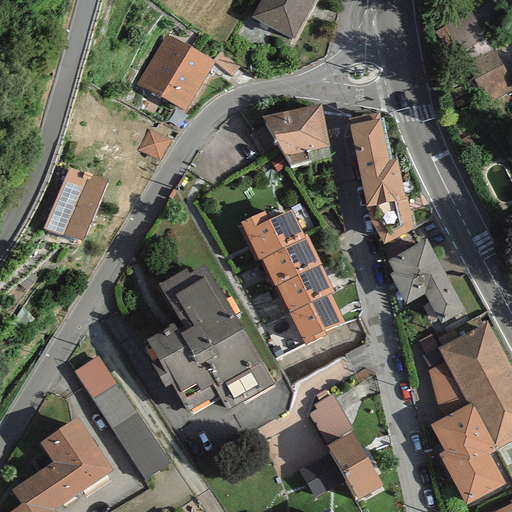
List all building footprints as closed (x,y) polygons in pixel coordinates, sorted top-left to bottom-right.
[(266,0),(250,31),(292,55),(322,0),(266,0)] [(164,32),(134,83),(184,112),(214,61),(164,32)] [(511,79),(499,48),(470,59),(487,100),(511,89),(511,79)] [(222,53),(214,61),(232,77),(239,68),(222,53)] [(319,105),(266,115),(289,165),(328,157),(319,105)] [(381,121),(349,126),(366,210),(384,245),(417,228),(398,162),(389,163),(381,121)] [(171,140),(147,129),(137,150),(160,161),(171,140)] [(68,167),(39,228),(80,247),(109,186),(68,167)] [(265,209),(238,223),(257,260),(260,258),(274,287),(275,285),(304,341),(340,323),(327,297),(334,294),(319,265),(321,264),(306,236),(302,237),(289,211),(271,220),(265,209)] [(424,241),(386,261),(393,272),(389,275),(405,304),(424,294),(439,321),(461,309),(424,241)] [(201,272),(120,315),(183,435),(264,392),(201,272)] [(511,445),(511,366),(489,323),(441,349),(448,362),(472,401),(500,453),(511,445)] [(431,334),(417,342),(423,353),(437,346),(431,334)] [(99,356),(71,374),(143,487),(104,511),(165,511),(189,497),(99,356)] [(448,362),(427,371),(443,416),(472,401),(448,362)] [(315,409),(307,414),(325,447),(352,432),(328,389),(316,396),(319,401),(312,404),(315,409)] [(443,416),(428,424),(443,451),(439,456),(467,508),(508,485),(492,457),(500,453),(472,401),(443,416)] [(55,477),(0,511),(79,511),(111,492),(70,427),(36,448),(55,477)] [(352,432),(325,447),(354,501),(381,487),(352,432)] [(313,463),(298,471),(313,498),(328,489),(313,463)]
